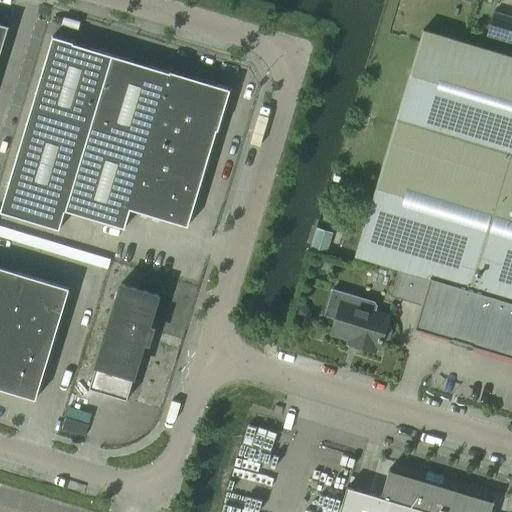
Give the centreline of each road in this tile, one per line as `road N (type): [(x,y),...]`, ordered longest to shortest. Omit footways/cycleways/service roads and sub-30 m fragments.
road 1 (unclassified): [(100,0),(285,58),(200,356)]
road 2 (unknown): [(139,12),(142,38),(235,80),(183,225),(234,237)]
road 3 (unclassified): [(511,450),(200,356)]
road 4 (unclassified): [(200,356),(157,499),(0,451)]
